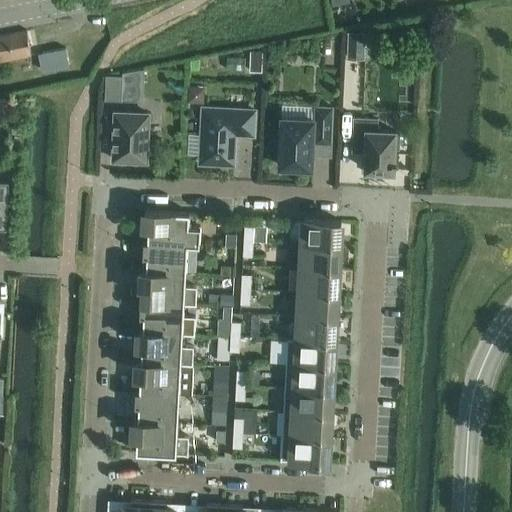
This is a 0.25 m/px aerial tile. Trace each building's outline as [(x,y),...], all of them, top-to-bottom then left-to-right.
[(389,26),(389,41),(409,42),(410,26),(389,26)] [(0,57),(31,52),(27,30),(0,34),(0,57)] [(349,32),(348,59),(365,59),(366,33),(349,32)] [(66,48),(38,54),(41,71),(69,65),(66,48)] [(251,71),(263,72),(263,52),(251,52),(251,71)] [(227,58),(227,71),(245,72),(245,59),(227,58)] [(123,75),(122,100),(143,101),(145,68),(123,72),(123,75)] [(106,99),(122,100),(123,75),(107,75),(106,99)] [(188,85),(187,102),(203,103),(204,86),(188,85)] [(279,134),(278,149),(281,149),(280,166),(312,167),(313,142),(315,142),(331,143),(333,107),(317,106),(316,119),(314,119),(282,117),(282,134),(279,134)] [(201,154),(201,162),(234,164),(236,133),(254,134),(255,110),(204,107),(202,134),(189,134),(188,154),(201,154)] [(116,112),(114,159),(147,161),(149,113),(116,112)] [(354,118),(353,143),(367,144),(366,170),(369,170),(369,175),(383,175),(384,171),(394,171),(394,165),(397,165),(397,160),(395,160),(395,149),(400,149),(400,134),(396,134),(396,131),(378,130),(378,119),(354,118)] [(0,181),(0,229),(7,230),(10,182),(0,181)] [(149,226),(148,241),(188,245),(200,245),(201,227),(189,226),(190,212),(159,211),(146,210),(145,225),(149,226)] [(304,219),(303,244),(340,246),(342,221),(304,219)] [(245,226),(244,241),(254,241),(254,226),(245,226)] [(226,233),(226,246),(236,247),(237,234),(226,233)] [(147,256),(146,271),(187,273),(188,245),(148,241),(144,240),(143,255),(147,256)] [(253,256),(254,241),(244,241),(243,255),(253,256)] [(303,244),(302,268),(339,270),(340,246),(303,244)] [(222,265),(221,275),(231,276),(232,266),(222,265)] [(302,268),(301,292),(338,294),(339,270),(302,268)] [(146,286),(145,300),(185,304),(197,305),(198,286),(186,286),(187,273),(146,271),(143,270),(142,285),(146,286)] [(242,274),(242,289),(251,289),(252,274),(242,274)] [(250,304),(251,289),(242,289),(241,304),(250,304)] [(301,292),(299,316),(336,318),(338,294),(301,292)] [(221,304),(221,305),(224,305),(233,306),(234,294),(221,293),(221,294),(221,304)] [(144,316),(143,331),(183,334),(195,335),(196,316),(184,316),(185,304),(145,300),(141,300),(140,315),(144,316)] [(224,305),(223,318),(232,318),(233,306),(224,305)] [(299,316),(298,339),(335,342),(336,318),(299,316)] [(232,321),(231,336),(235,336),(241,337),(242,322),(232,321)] [(142,346),(142,361),(182,364),(194,365),(195,346),(183,346),(183,334),(143,331),(139,330),(139,345),(142,346)] [(240,352),(241,337),(235,336),(231,336),(231,351),(240,352)] [(288,338),(286,363),(334,366),(335,342),(298,339),(288,338)] [(217,352),(217,359),(229,360),(230,349),(222,348),(217,352)] [(180,393),(192,394),(194,365),(182,364),(142,361),(138,360),(137,375),(141,375),(140,391),(136,390),(136,391),(180,393)] [(286,363),(285,387),(333,390),(334,366),(286,363)] [(216,394),(228,395),(230,367),(217,366),(216,394)] [(237,370),(236,385),(246,385),(247,370),(237,370)] [(245,400),(246,385),(236,385),(236,399),(245,400)] [(285,387),(284,411),(331,414),(333,390),(285,387)] [(135,420),(135,421),(179,423),(180,393),(136,391),(135,405),(139,405),(138,420),(135,420)] [(214,424),(226,425),(228,397),(216,396),(214,424)] [(235,409),(235,418),(239,418),(244,418),(243,433),(256,434),(257,411),(235,409)] [(284,411),(282,435),(284,435),(330,437),(331,414),(284,411)] [(235,418),(234,433),(243,433),(244,418),(239,418),(235,418)] [(178,435),(179,423),(135,421),(134,435),(138,435),(137,452),(189,455),(190,436),(178,435)] [(216,442),(225,442),(226,430),(217,430),(216,442)] [(243,448),(243,433),(234,433),(233,447),(243,448)] [(329,462),(330,437),(284,435),(282,435),(281,460),(329,462)] [(109,511),(148,511),(149,500),(131,499),(131,505),(123,504),(123,508),(110,508),(109,511)] [(149,500),(148,511),(186,511),(175,511),(175,507),(167,507),(167,501),(149,500)] [(188,511),(186,511),(224,511),(225,504),(207,503),(207,509),(199,509),(198,511),(188,511)]
